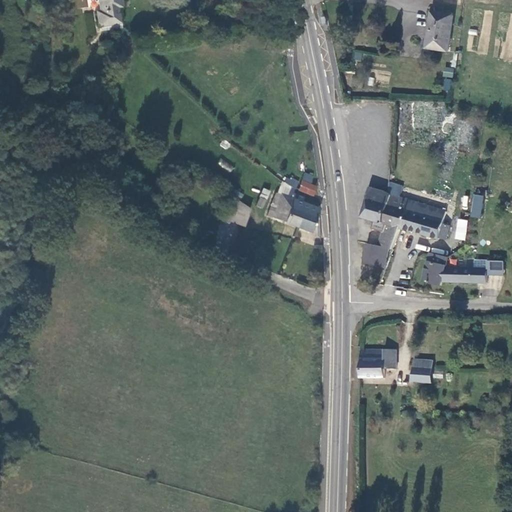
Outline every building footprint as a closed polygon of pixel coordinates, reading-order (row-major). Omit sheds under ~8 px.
[(120,0),(97,0),(99,11),(95,12),(98,28),(121,25),(118,7),(121,6),(120,0)] [(446,49),(449,13),(429,11),(426,47),(446,49)] [(443,68),(442,77),(453,78),(453,68),(443,68)] [(296,184),(284,177),(280,184),(292,191),(296,184)] [(264,188),(256,206),(263,209),(271,191),(264,188)] [(391,194),(370,188),(363,217),(373,220),(371,229),(382,232),(379,244),(387,247),(386,248),(367,244),(363,262),(386,267),(399,229),(408,200),(396,196),(394,206),(388,204),(391,194)] [(293,202),(295,197),(276,189),(265,218),(294,229),(299,215),(288,211),(291,202),(293,202)] [(484,193),(472,192),(469,217),(481,218),(484,193)] [(300,205),(303,198),(296,194),(295,197),(293,202),(291,202),(288,211),(299,215),(294,229),(308,234),(316,210),(300,205)] [(445,212),(408,200),(399,229),(438,239),(438,237),(445,239),(449,225),(443,223),(445,212)] [(232,224),(247,226),(250,205),(230,201),(226,225),(220,224),(218,237),(225,238),(226,231),(231,231),(232,224)] [(457,219),(455,239),(465,240),(467,220),(457,219)] [(442,283),(445,268),(447,258),(429,254),(424,282),(440,286),(442,282),(442,283)] [(487,269),(445,268),(442,283),(486,283),(487,269)] [(360,351),(359,379),(384,379),(384,376),(388,376),(388,369),(395,369),(395,352),(362,351),(360,351)] [(431,383),(432,369),(433,354),(415,352),(412,382),(431,383)]
